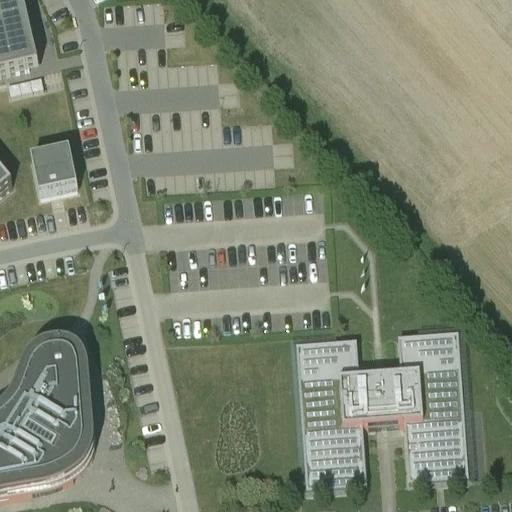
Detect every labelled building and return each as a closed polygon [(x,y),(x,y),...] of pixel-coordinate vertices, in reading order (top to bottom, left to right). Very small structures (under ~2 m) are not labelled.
[(0,0),(0,82),(40,73),(22,0),(0,0)] [(33,169),(42,205),(78,197),(70,161),(33,169)] [(0,203),(13,193),(0,176),(0,203)] [(360,386),(357,350),(297,354),(308,499),(368,495),(363,435),(384,433),(405,432),(409,492),(469,487),(459,342),(399,346),(402,383),(360,386)] [(92,475),(101,456),(95,391),(84,358),(66,353),(39,366),(24,392),(8,414),(0,418),(0,507),(58,496),(86,479),(92,475)]
